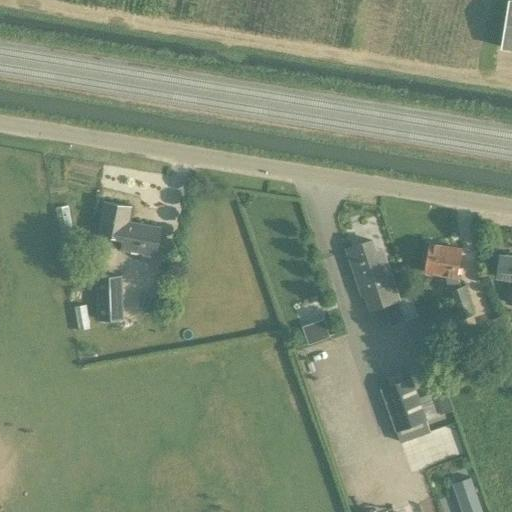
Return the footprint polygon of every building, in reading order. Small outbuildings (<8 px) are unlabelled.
[(511,0),(508,0),(501,48),(511,50),(511,0)] [(98,234),(102,235),(100,244),(155,255),(160,227),(128,221),(131,207),(104,202),(98,234)] [(399,297),(386,259),(384,260),(377,255),(372,239),(347,247),(363,293),(365,292),(371,307),(382,303),(390,326),(417,317),(410,296),(399,300),(398,298),(399,297)] [(428,241),(424,272),(445,275),(451,290),(460,318),(476,313),(467,285),(461,287),(458,277),(463,247),(428,241)] [(497,276),(509,278),(505,303),(511,304),(511,256),(500,255),(497,276)] [(123,320),(122,275),(96,277),(97,320),(123,320)] [(324,319),(302,326),(308,344),(329,337),(324,319)] [(401,442),(430,431),(426,421),(427,420),(411,378),(380,389),(396,431),(397,431),(401,442)] [(428,395),(435,414),(450,409),(443,390),(428,395)] [(464,511),(482,511),(474,487),(457,493),(464,511)]
